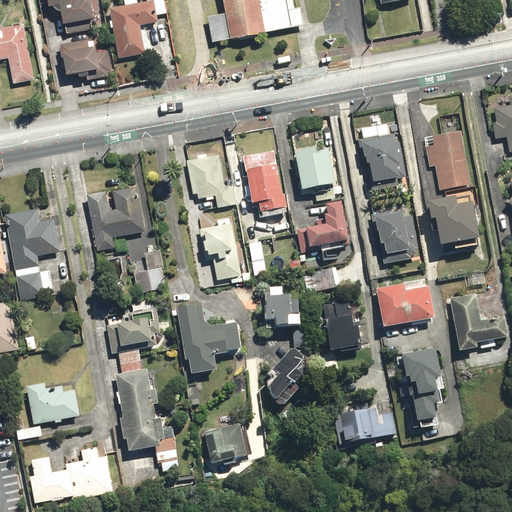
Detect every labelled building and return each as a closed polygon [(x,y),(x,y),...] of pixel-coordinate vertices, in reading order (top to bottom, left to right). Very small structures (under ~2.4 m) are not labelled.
[(63,27),(94,21),(89,0),(83,0),(81,0),(47,0),(49,9),(60,7),(63,27)] [(137,0),(125,0),(124,0),(125,7),(110,10),(119,60),(144,55),(139,26),(159,23),(158,16),(156,2),(148,3),(138,5),(137,0)] [(146,0),(148,3),(156,2),(158,16),(167,15),(164,0),(146,0)] [(218,0),(226,38),(294,26),(289,0),(218,0)] [(23,25),(0,29),(0,61),(8,59),(13,85),(34,81),(23,25)] [(64,62),(67,77),(88,73),(90,81),(108,77),(107,72),(110,71),(107,52),(96,53),(96,49),(89,50),(88,42),(60,46),(61,50),(60,50),(62,63),(64,62)] [(511,154),(511,97),(509,98),(510,108),(495,110),(498,123),(493,123),(495,140),(507,138),(510,154),(511,154)] [(473,187),(462,131),(424,139),(430,169),(435,168),(440,193),(473,187)] [(395,133),(359,140),(364,167),(369,166),(372,185),(406,178),(399,144),(397,145),(395,133)] [(330,146),(295,152),(302,192),(336,186),(330,146)] [(223,155),(186,160),(192,197),(196,196),(197,201),(214,198),(215,208),(241,204),(238,186),(228,188),(223,155)] [(110,191),(86,196),(97,253),(114,250),(112,239),(144,233),(136,189),(114,193),(117,210),(113,211),(110,191)] [(456,198),(428,203),(431,222),(435,221),(440,248),(479,242),(473,205),(457,208),(456,198)] [(38,210),(5,216),(15,271),(39,267),(38,256),(60,253),(55,220),(40,222),(38,210)] [(402,213),(373,219),(380,264),(411,259),(410,257),(419,256),(412,217),(403,219),(402,213)] [(243,275),(232,225),(198,233),(206,266),(212,264),(216,282),(243,275)] [(167,288),(161,251),(144,255),(148,271),(132,274),(137,295),(167,288)] [(42,272),(17,276),(21,300),(46,296),(42,272)] [(406,283),(376,290),(385,329),(433,319),(426,287),(408,291),(406,283)] [(282,296),(282,288),(269,289),(269,295),(265,295),(266,321),(276,320),(276,329),(299,328),(298,295),(282,296)] [(477,294),(451,298),(459,353),(478,350),(477,344),(507,340),(503,316),(480,319),(477,294)] [(349,306),(349,299),(335,301),(338,319),(326,321),(331,353),(356,349),(353,329),(360,328),(357,305),(349,306)] [(4,303),(0,303),(0,354),(21,351),(15,312),(4,303)] [(202,305),(177,307),(185,361),(189,360),(192,375),(216,372),(214,357),(242,352),(237,324),(211,328),(205,322),(202,305)] [(161,334),(155,309),(125,315),(127,322),(107,326),(113,355),(157,346),(154,336),(161,334)] [(34,337),(25,339),(28,352),(37,350),(34,337)] [(437,349),(402,354),(406,379),(409,379),(416,423),(437,419),(433,395),(439,395),(436,380),(442,379),(437,349)] [(298,352),(290,351),(272,371),(279,377),(269,388),(269,396),(282,408),(318,370),(298,352)] [(154,370),(117,375),(123,418),(120,419),(123,441),(126,440),(128,453),(160,449),(161,448),(160,442),(164,441),(162,428),(161,418),(157,419),(156,407),(160,407),(154,370)] [(48,383),(27,386),(34,424),(80,416),(76,389),(64,391),(63,387),(49,389),(48,383)] [(379,409),(341,416),(346,446),(396,437),(390,400),(378,402),(379,409)] [(248,460),(240,424),(204,433),(211,464),(233,459),(234,464),(248,460)] [(164,441),(174,440),(172,426),(162,428),(164,441)] [(44,427),(19,431),(20,441),(46,437),(44,427)] [(160,454),(176,451),(174,440),(164,441),(160,442),(161,448),(160,449),(160,454)] [(50,458),(31,461),(34,477),(31,478),(36,505),(72,498),(73,502),(113,494),(106,458),(99,459),(96,447),(80,450),(83,462),(66,465),(67,471),(53,474),(50,458)] [(161,465),(178,462),(176,451),(160,454),(155,454),(156,465),(161,465)] [(178,462),(161,465),(163,473),(175,471),(174,468),(178,468),(178,462)]
